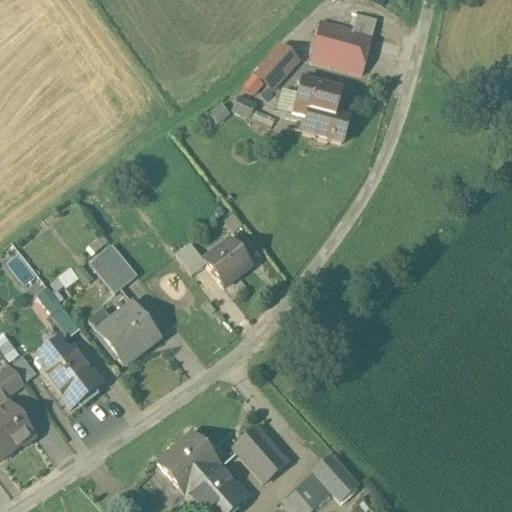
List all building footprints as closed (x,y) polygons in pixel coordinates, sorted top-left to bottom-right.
[(357,0),(331,0),(345,12),(357,0)] [(353,34),(320,26),(310,66),(362,78),(376,22),(357,17),(353,34)] [(299,64),(281,47),(253,77),(271,93),(299,64)] [(344,87),(299,76),(290,111),(306,115),(301,137),(343,148),(351,115),(337,112),(344,87)] [(252,271),(229,240),(199,263),(222,293),(252,271)] [(142,271),(116,241),(94,262),(120,291),(142,271)] [(7,264),(23,286),(34,279),(18,257),(7,264)] [(83,266),(73,270),(80,287),(90,283),(83,266)] [(68,270),(48,288),(57,299),(77,281),(68,270)] [(45,290),(36,298),(69,339),(78,332),(45,290)] [(109,319),(128,302),(119,292),(100,310),(109,319)] [(161,340),(129,304),(107,323),(99,314),(86,325),(125,371),(161,340)] [(0,336),(0,354),(7,365),(18,357),(2,335),(0,336)] [(65,335),(30,361),(68,412),(103,386),(65,335)] [(22,384),(34,376),(21,358),(9,366),(22,384)] [(2,399),(19,386),(8,371),(0,377),(0,464),(33,439),(2,399)] [(235,448),(265,481),(289,459),(259,426),(235,448)] [(180,500),(220,466),(191,434),(152,468),(180,500)] [(365,485),(336,451),(285,497),(298,511),(316,511),(339,492),(347,501),(365,485)] [(190,511),(232,511),(248,499),(220,466),(180,500),(190,511)]
